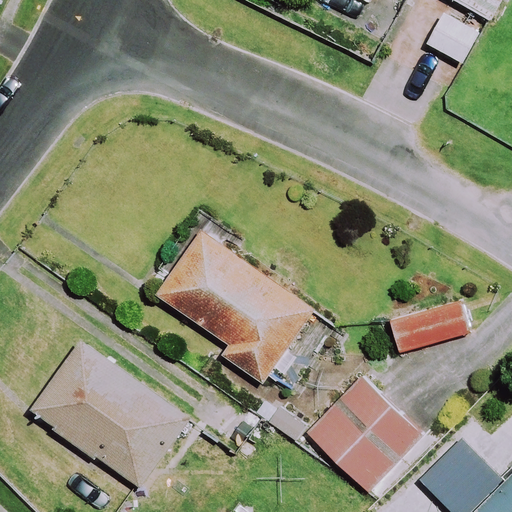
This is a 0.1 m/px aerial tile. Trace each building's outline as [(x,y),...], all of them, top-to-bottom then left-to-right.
[(265,383),(316,309),(243,259),(252,246),(210,217),(158,294),(233,346),(226,356),(265,383)] [(471,333),(463,304),(394,324),(402,353),(471,333)] [(195,421),(83,345),(36,414),(148,490),(195,421)] [(425,435),(366,378),(311,434),(370,491),(425,435)] [(511,511),(511,482),(485,511),(511,511)]
